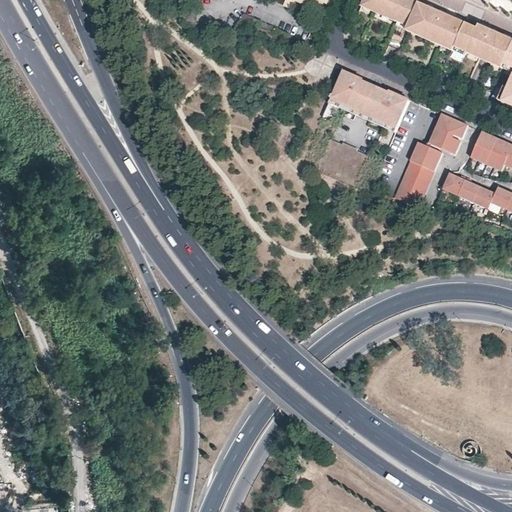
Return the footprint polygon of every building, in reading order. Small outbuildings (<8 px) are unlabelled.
[(284,0),(283,5),(296,11),(301,0),(306,0),(312,3),(322,7),(325,3),(329,5),(330,0),(284,0)] [(511,38),(490,28),(481,24),(479,28),(451,16),(415,0),(364,0),(364,1),(386,11),(384,15),(398,21),(421,32),(419,35),(454,51),(456,47),(467,52),(492,63),(493,59),(505,64),(511,67),(511,78),(509,87),(503,101),(511,104),(511,38)] [(386,11),(364,1),(362,6),(384,15),(386,11)] [(321,11),(322,7),(312,3),(310,6),(321,11)] [(396,25),(419,35),(421,32),(398,21),(396,25)] [(466,56),(467,52),(456,47),(454,51),(466,56)] [(503,68),(505,64),(493,59),(492,63),(503,68)] [(357,77),(343,71),(328,103),(330,103),(356,114),(362,117),(363,118),(363,117),(369,120),(370,120),(395,131),(394,132),(396,132),(410,100),(396,94),(396,96),(393,95),(394,93),(389,91),(389,93),(383,90),(383,89),(377,87),(369,83),(369,84),(363,81),(364,80),(359,78),(358,79),(356,78),(357,77)] [(498,99),(503,101),(509,87),(504,85),(498,99)] [(453,118),(441,112),(428,142),(438,146),(455,153),(460,140),(451,136),(447,135),(448,132),(452,133),(462,138),(468,124),(453,118)] [(511,143),(490,134),(481,130),(470,156),(502,170),(505,164),(511,167),(511,143)] [(369,156),(329,138),(315,169),(355,187),(369,156)] [(436,150),(425,144),(417,141),(393,196),(417,207),(441,152),(436,150)] [(436,150),(438,146),(428,142),(426,141),(425,144),(436,150)] [(511,190),(507,188),(500,185),(497,190),(488,186),(473,180),(458,173),(451,169),(443,186),(489,207),(492,202),(511,210),(511,190)]
